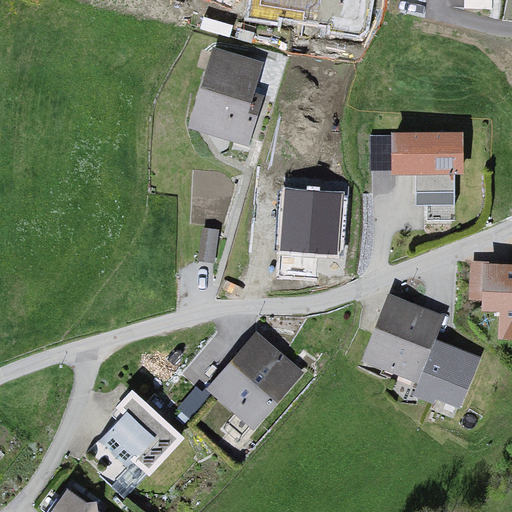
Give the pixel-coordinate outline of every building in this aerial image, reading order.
[(258,0),(258,4),(358,20),(360,0),(258,0)] [(258,63),(214,52),(204,93),(209,95),(200,130),(249,142),(258,107),(248,104),(249,98),(258,63)] [(460,136),(396,136),(396,172),(460,171),(460,136)] [(337,253),(341,194),(285,190),(281,249),(337,253)] [(511,268),(471,266),(469,299),(486,300),(486,310),(503,311),(502,335),(511,335),(511,268)] [(438,318),(390,300),(368,360),(420,379),(415,393),(457,409),(477,356),(430,339),(438,318)] [(299,373),(255,333),(208,386),(251,425),(299,373)] [(185,432),(138,388),(90,438),(124,470),(113,482),(126,494),(185,432)] [(110,511),(70,483),(49,511),(110,511)]
